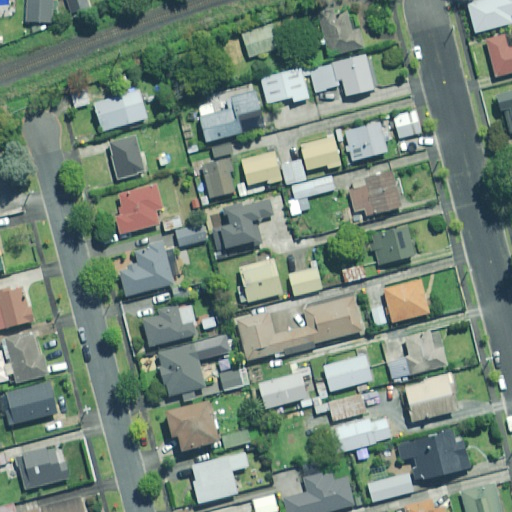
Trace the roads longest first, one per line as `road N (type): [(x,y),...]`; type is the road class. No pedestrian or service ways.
road 1 (residential): [(41,129),(140,511)]
road 2 (residential): [(425,3),(511,344)]
